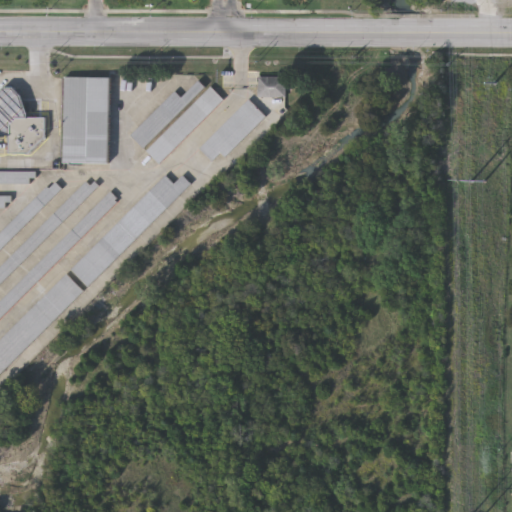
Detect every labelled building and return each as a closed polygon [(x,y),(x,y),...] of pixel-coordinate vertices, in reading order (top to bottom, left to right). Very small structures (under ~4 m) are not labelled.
[(111,80),(111,165),(65,164),(66,80),(111,80)] [(288,80),(260,80),(260,100),(288,100),(288,80)] [(174,92),(180,98),(198,81),(204,88),(143,148),(130,135),(174,92)] [(4,135),(0,133),(0,90),(4,86),(13,86),(20,93),(24,107),(27,117),(15,117),(8,124),(8,135),(4,135)] [(222,100),(157,164),(144,150),(209,87),(222,100)] [(219,154),(211,162),(198,148),(247,100),(264,117),(223,158),(219,154)] [(15,117),(27,117),(30,117),(44,117),(45,138),(29,153),(8,154),(8,135),(8,124),(15,117)] [(33,183),(0,183),(0,171),(33,171),(33,183)] [(190,184),(87,286),(70,269),(164,175),(173,184),(181,175),(190,184)] [(62,188),(0,250),(0,232),(53,179),(62,188)] [(97,187),(0,282),(0,266),(89,179),(97,187)] [(0,300),(109,192),(118,201),(0,317),(0,300)] [(0,207),(0,195),(8,195),(8,207),(0,207)] [(0,373),(0,338),(64,274),(82,291),(0,373)]
